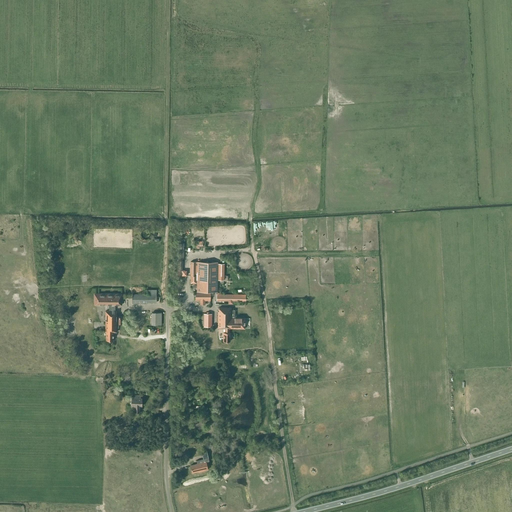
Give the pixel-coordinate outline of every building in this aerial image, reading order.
[(197,261),(197,291),(217,292),(217,263),(217,262),(197,261)] [(195,292),(195,301),(210,301),(210,292),(195,292)] [(94,293),(94,304),(98,304),(109,304),(109,311),(105,311),(105,332),(106,332),(106,340),(113,340),(113,332),(117,332),(117,324),(121,324),(122,316),(117,316),(117,315),(116,315),(116,311),(114,311),(114,305),(121,305),(122,294),(98,294),(94,293)] [(132,294),(132,304),(147,304),(147,303),(156,303),(156,302),(160,302),(160,297),(156,296),(156,294),(132,294)] [(218,312),(218,328),(224,328),(224,332),(223,332),(223,341),(230,341),(230,332),(229,332),(229,328),(230,328),(244,328),(244,318),(231,318),(231,308),(219,307),(219,312),(218,312)] [(152,313),(152,325),(161,325),(161,313),(152,313)] [(131,397),(131,405),(134,405),(134,412),(139,412),(139,405),(142,406),(142,398),(140,398),(140,395),(135,395),(135,397),(131,397)] [(197,464),(190,465),(192,473),(200,471),(201,472),(208,470),(206,462),(209,461),(207,454),(206,451),(202,452),(202,455),(203,459),(196,461),(197,464)]
